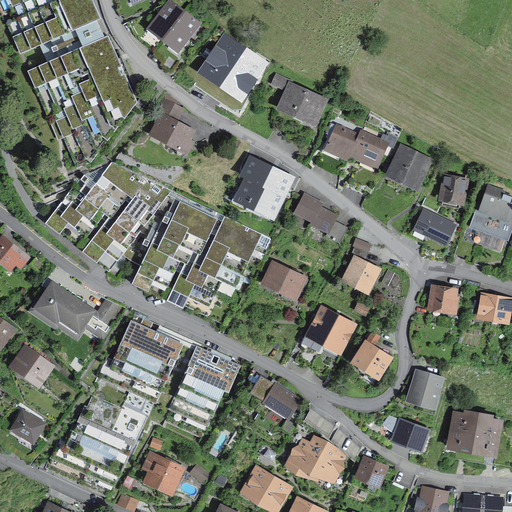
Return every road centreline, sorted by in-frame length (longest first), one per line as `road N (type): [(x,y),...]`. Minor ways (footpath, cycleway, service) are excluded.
road 1 (residential): [(104,0),(127,48),(195,108),(280,154),(419,265)]
road 2 (residential): [(308,385),(90,281),(0,212)]
road 3 (residential): [(308,385),(318,402),(404,464),(433,476),(511,483)]
road 4 (residential): [(419,265),(403,324),(404,368),(389,395),(366,405),(308,385)]
road 5 (residential): [(0,458),(118,511)]
